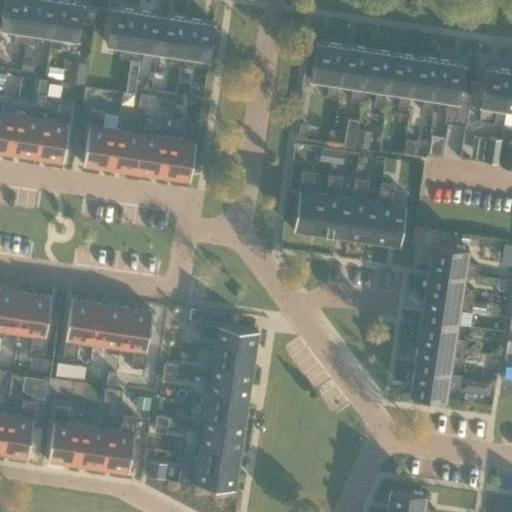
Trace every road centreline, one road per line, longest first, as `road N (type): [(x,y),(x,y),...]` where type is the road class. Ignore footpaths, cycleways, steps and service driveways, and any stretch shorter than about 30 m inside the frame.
road 1 (residential): [(382,434),(235,229)]
road 2 (residential): [(188,222),(178,290),(0,264)]
road 3 (residential): [(235,229),(273,0)]
road 4 (residential): [(188,222),(188,199),(0,168)]
road 5 (residential): [(166,511),(123,488),(0,470)]
road 6 (residential): [(511,459),(382,434)]
